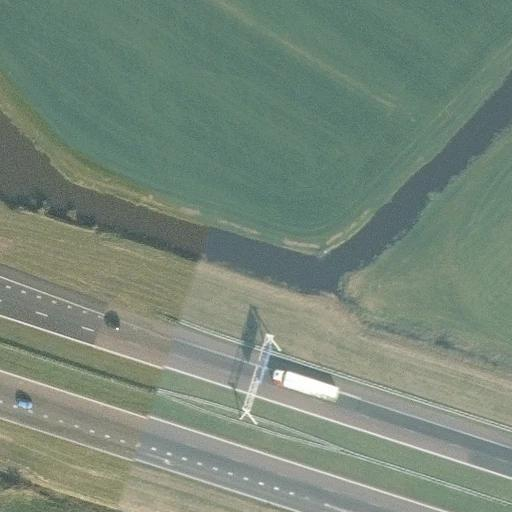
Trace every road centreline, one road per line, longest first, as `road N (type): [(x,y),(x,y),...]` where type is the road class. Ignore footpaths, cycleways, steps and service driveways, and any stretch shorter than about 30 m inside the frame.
road 1 (motorway): [(511,466),(0,301)]
road 2 (motorway): [(0,385),(327,491)]
